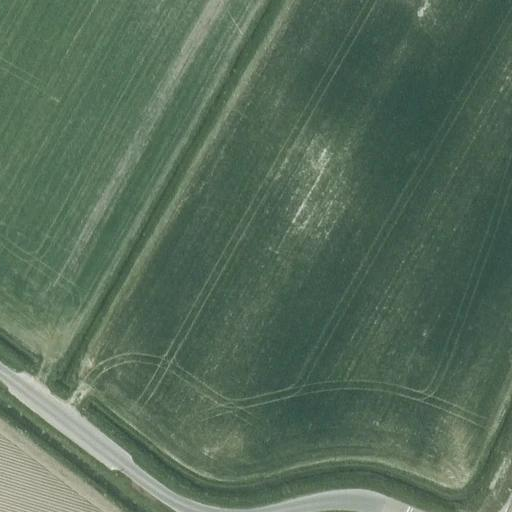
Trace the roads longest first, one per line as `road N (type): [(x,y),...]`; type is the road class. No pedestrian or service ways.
road 1 (unclassified): [(0,374),(193,511)]
road 2 (unclassified): [(271,511),(326,498),(396,511)]
